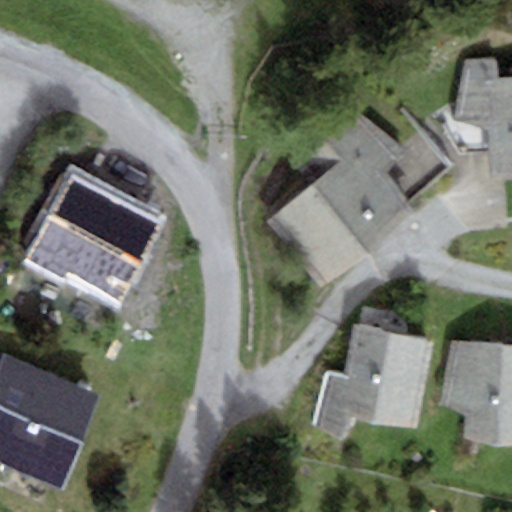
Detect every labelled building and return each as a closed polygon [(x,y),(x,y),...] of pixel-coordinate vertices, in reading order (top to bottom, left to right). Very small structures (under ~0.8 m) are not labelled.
[(496,58),(463,60),(451,120),(486,130),(488,177),(511,175),(511,76),(498,78),(496,58)] [(263,221),(320,290),(415,210),(385,168),(406,151),(354,109),(290,162),(309,184),(263,221)] [(159,220),(72,176),(29,260),(65,278),(68,273),(118,298),(159,220)] [(322,371),(310,426),(343,441),(348,415),(414,429),(432,341),(352,322),(343,373),(322,371)] [(511,345),(449,341),(438,404),(462,417),(460,440),(511,442),(511,345)] [(98,395),(0,354),(0,461),(60,486),(98,395)]
